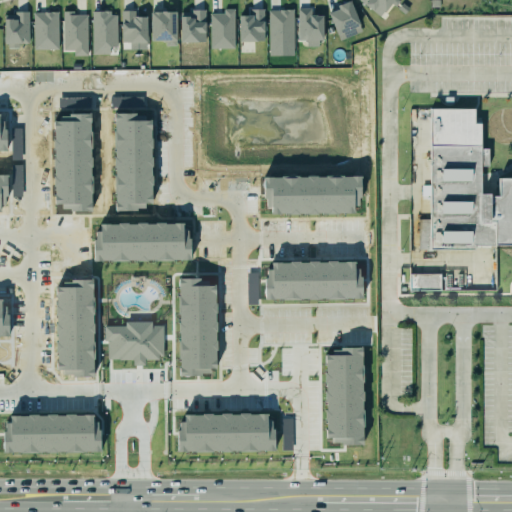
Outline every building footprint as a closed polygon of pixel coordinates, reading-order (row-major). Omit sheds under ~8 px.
[(360,0),(381,17),(394,0),(360,0)] [(339,40),(362,30),(350,1),(327,10),(339,40)] [(176,10),(189,10),(189,6),(202,5),(203,38),(177,38),(176,10)] [(268,9),(276,8),(276,6),(290,6),(292,53),(280,50),(268,52),(268,9)] [(297,7),(298,39),(306,39),(306,46),(322,45),(321,14),(311,14),(311,7),(297,7)] [(234,47),(233,8),(224,8),(224,12),(209,12),(210,48),(234,47)] [(264,40),(263,8),(250,8),(250,14),(238,14),(239,40),(264,40)] [(147,16),(135,15),(135,10),(122,9),(121,41),(130,41),(130,48),(146,49),(147,16)] [(4,18),(5,47),(19,47),(19,43),(29,42),(28,10),(15,11),(15,18),(4,18)] [(91,11),(109,10),(109,14),(116,14),(118,44),(111,45),(111,52),(92,52),(91,11)] [(175,10),(150,11),(151,40),(166,40),(166,44),(176,44),(175,10)] [(33,11),(33,48),(59,48),(58,11),(33,11)] [(87,55),(88,12),(63,12),(62,49),(74,49),(73,54),(87,55)] [(428,144),(479,145),(478,196),(497,196),(497,178),(511,178),(511,244),(472,244),(472,249),(428,249),(428,144)] [(266,177),(266,211),(357,211),(357,176),(266,177)] [(440,289),(440,272),(408,272),(409,290),(440,289)]
